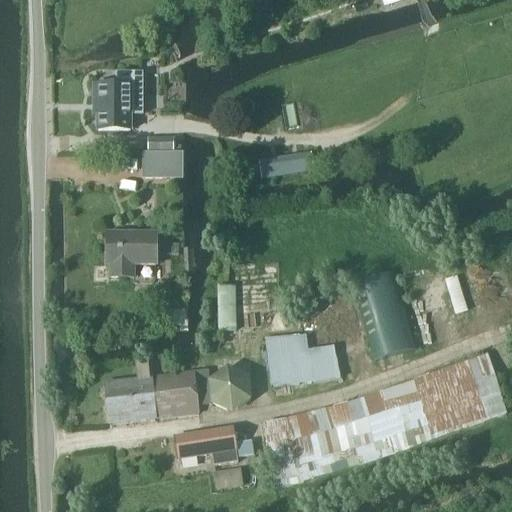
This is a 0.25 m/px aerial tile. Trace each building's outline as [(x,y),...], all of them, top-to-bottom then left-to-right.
[(101,88),(93,88),(93,104),(97,104),(97,133),(129,133),(129,117),(147,117),(147,77),(124,77),(116,77),(116,88),(101,88)] [(147,154),(172,154),(172,141),(147,141),(147,154)] [(313,173),(310,155),(257,163),(260,182),(313,173)] [(142,181),(180,181),(180,156),(141,156),(142,181)] [(155,268),(155,236),(105,236),(105,268),(109,268),(109,281),(133,281),(133,268),(155,268)] [(376,363),(411,353),(390,275),(355,285),(376,363)] [(218,335),(236,334),(234,288),(216,288),(218,335)] [(349,323),(349,317),(349,312),(347,307),(344,302),(339,299),(334,297),(329,296),(323,297),(318,299),(314,302),(310,306),(308,311),(307,317),(308,322),(310,327),(313,332),(317,335),(323,337),(328,338),(333,337),(339,335),(343,332),(346,328),(349,323)] [(333,349),(307,353),(305,338),(265,342),(270,390),(339,382),(333,349)] [(268,425),(262,425),(267,462),(274,492),(303,486),(302,485),(358,468),(359,469),(396,456),(505,417),(494,381),(486,357),(413,384),(347,406),(289,420),(268,425)] [(136,382),(105,386),(109,427),(197,417),(193,375),(148,380),(148,379),(147,367),(146,362),(134,363),(136,382)] [(250,403),(248,380),(227,369),(207,384),(210,407),(231,417),(250,403)] [(233,430),(173,439),(177,463),(202,459),(211,458),(213,469),(236,465),(236,462),(252,459),(250,443),(235,445),(233,430)]
